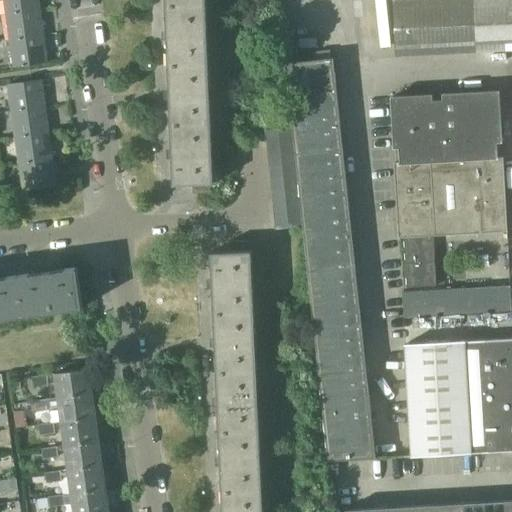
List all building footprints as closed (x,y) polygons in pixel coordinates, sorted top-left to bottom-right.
[(38,0),(4,0),(6,14),(40,9),(38,0)] [(392,0),(395,48),(475,43),(472,0),(392,0)] [(511,41),(511,0),(472,0),(475,43),(505,42),(511,41)] [(206,3),(166,5),(168,64),(208,63),(206,3)] [(40,9),(6,14),(10,40),(43,36),(40,9)] [(43,36),(10,40),(13,67),(47,62),(43,36)] [(320,87),(336,85),(333,57),(330,58),(329,50),(317,51),(317,59),(320,87)] [(320,87),(317,59),(301,61),(304,88),(320,87)] [(304,88),(301,61),(286,62),(288,90),(304,88)] [(210,122),(208,63),(168,64),(171,124),(210,122)] [(12,111),(45,106),(41,79),(8,84),(12,111)] [(320,87),(304,88),(288,90),(290,107),(338,102),(336,85),(320,87)] [(442,93),(432,94),(391,96),(394,146),(399,146),(400,161),(395,162),(399,236),(507,230),(503,155),(502,155),(502,142),(502,141),(499,90),(442,93)] [(338,102),(290,107),(292,124),(339,119),(338,102)] [(45,106),(12,111),(15,137),(48,133),(45,106)] [(339,119),(292,124),(292,127),(294,139),(294,141),(341,136),(339,119)] [(210,122),(171,124),(173,184),(192,183),(192,193),(211,192),(211,182),(213,182),(210,122)] [(294,139),(292,127),(264,129),(266,142),(294,139)] [(48,133),(15,137),(19,164),(52,159),(48,133)] [(341,136),(294,141),(295,151),(296,158),(343,153),(341,136)] [(294,139),(266,142),(267,154),(295,151),(294,141),(294,139)] [(295,151),(267,154),(268,167),(296,164),(296,158),(295,151)] [(345,170),(343,153),(296,158),(296,164),(297,175),(345,170)] [(56,186),(52,159),(19,164),(23,190),(56,186)] [(297,175),(296,164),(268,167),(269,179),(298,176),(297,175)] [(345,170),(297,175),(298,176),(299,188),(299,192),(347,187),(345,170)] [(298,176),(269,179),(271,191),(299,188),(298,176)] [(348,203),(347,187),(299,192),(300,201),(301,208),(348,203)] [(299,188),(271,191),(272,204),(300,201),(299,192),(299,188)] [(14,197),(13,189),(2,190),(3,199),(14,197)] [(301,208),(300,201),(272,204),(273,216),(301,213),(301,208)] [(350,220),(348,203),(301,208),(301,213),(303,225),(350,220)] [(303,225),(301,213),(273,216),(275,229),(303,226),(303,225)] [(352,237),(350,220),(303,225),(303,226),(304,242),(352,237)] [(354,254),(352,237),(304,242),(306,259),(354,254)] [(434,237),(404,238),(407,287),(436,286),(434,237)] [(214,312),(254,309),(251,250),(249,250),(248,240),(230,241),(230,251),(211,252),(214,312)] [(354,254),(306,259),(308,276),(356,271),(354,254)] [(77,267),(21,275),(26,314),(82,307),(77,267)] [(357,288),(356,271),(308,276),(310,293),(357,288)] [(0,317),(26,314),(21,275),(0,277),(0,317)] [(511,310),(510,285),(402,291),(403,316),(511,310)] [(357,288),(310,293),(312,310),(359,305),(357,288)] [(361,322),(359,305),(312,310),(313,327),(361,322)] [(256,369),(254,309),(214,312),(216,371),(256,369)] [(363,339),(361,322),(313,327),(315,344),(363,339)] [(511,338),(480,340),(464,340),(404,343),(410,455),(470,452),(485,452),(511,450),(511,338)] [(364,356),(363,339),(315,344),(317,361),(364,356)] [(366,372),(364,356),(317,361),(319,377),(366,372)] [(89,368),(54,372),(58,396),(92,391),(89,368)] [(259,428),(256,369),(216,371),(219,431),(259,428)] [(368,389),(366,372),(319,377),(321,394),(368,389)] [(33,386),(49,384),(48,374),(32,376),(33,386)] [(370,406),(368,389),(321,394),(322,411),(370,406)] [(58,398),(51,399),(52,408),(52,409),(59,408),(61,420),(95,416),(92,391),(58,396),(58,398)] [(51,398),(35,400),(35,401),(36,411),(52,408),(51,398)] [(372,423),(370,406),(322,411),(324,428),(372,423)] [(95,416),(61,420),(64,444),(99,440),(95,416)] [(24,418),(15,419),(16,427),(25,426),(24,418)] [(54,422),(38,424),(39,435),(55,433),(54,422)] [(372,423),(324,428),(326,445),(373,440),(372,423)] [(259,428),(219,431),(222,490),(262,488),(259,428)] [(99,440),(64,444),(68,469),(102,464),(99,440)] [(375,457),(373,440),(326,445),(328,460),(375,457)] [(57,446),(41,448),(43,459),(59,457),(57,446)] [(102,464),(68,469),(71,493),(105,488),(102,464)] [(44,472),(46,483),(62,481),(60,470),(44,472)] [(71,493),(64,494),(65,505),(73,504),(73,511),(108,511),(105,488),(71,493)] [(262,511),(262,488),(222,490),(222,511),(262,511)] [(64,494),(48,496),(49,504),(50,507),(65,505),(64,494)] [(49,498),(37,499),(38,508),(50,507),(49,504),(49,498)] [(511,511),(511,499),(345,510),(345,511),(511,511)]
